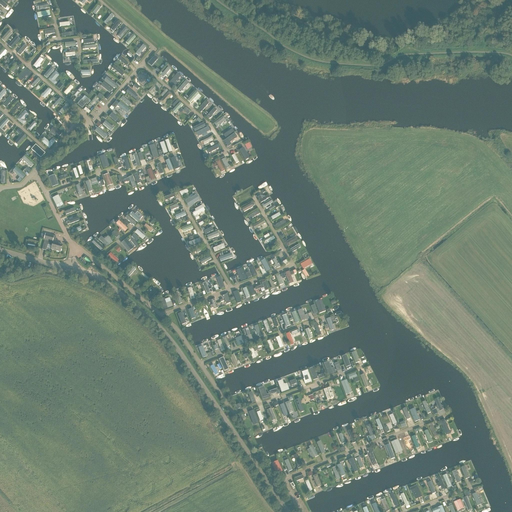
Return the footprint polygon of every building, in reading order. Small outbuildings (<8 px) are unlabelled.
[(8,6),(0,0),(0,4),(5,9),(8,6)] [(102,6),(99,4),(93,13),(95,15),(102,6)] [(114,16),(112,14),(106,21),(105,20),(103,22),(104,23),(107,25),(114,16)] [(118,21),(116,20),(113,24),(114,25),(111,30),(112,31),(111,32),(112,34),(121,23),(118,21)] [(129,30),(126,27),(122,32),(121,31),(120,32),(121,33),(117,36),(121,40),(129,30)] [(12,33),(9,30),(1,39),(5,42),(12,33)] [(136,37),(133,35),(126,43),(129,46),(136,37)] [(20,40),(17,36),(8,46),(12,49),(20,40)] [(28,47),(24,44),(17,53),(20,56),(28,47)] [(146,47),(143,45),(136,54),(139,57),(146,47)] [(151,67),(158,59),(155,55),(147,64),(151,67)] [(43,60),(40,57),(33,66),(37,69),(38,67),(39,68),(41,65),(40,65),(43,60)] [(130,65),(120,57),(118,59),(128,68),(130,65)] [(18,61),(15,59),(7,68),(9,70),(18,61)] [(20,66),(18,63),(11,71),(13,74),(20,66)] [(124,74),(114,65),(112,68),(122,76),(124,74)] [(54,70),(51,67),(44,75),(47,78),(54,70)] [(170,70),(167,68),(160,76),(163,78),(165,76),(166,76),(167,75),(166,74),(170,70)] [(32,74),(26,69),(18,79),(21,82),(27,76),(28,77),(32,74)] [(60,75),(55,71),(48,79),(54,85),(57,82),(55,80),(60,75)] [(180,77),(177,74),(169,83),(174,88),(177,84),(175,83),(180,77)] [(116,84),(107,77),(104,81),(113,88),(116,84)] [(41,80),(38,78),(31,86),(34,88),(41,80)] [(188,84),(185,81),(177,90),(180,93),(182,91),(182,92),(184,91),(183,90),(188,84)] [(112,90),(103,82),(100,86),(110,93),(112,90)] [(157,91),(161,86),(156,82),(148,91),(151,94),(156,89),(157,91)] [(73,87),(70,85),(64,92),(66,95),(73,87)] [(51,91),(48,88),(41,95),(44,99),(51,91)] [(130,90),(129,88),(126,91),(134,98),(137,96),(132,91),(133,91),(131,89),(130,90)] [(199,94),(196,91),(187,100),(190,103),(199,94)] [(172,95),(168,92),(159,102),(163,105),(172,95)] [(90,101),(84,96),(77,104),(82,108),(86,104),(87,105),(90,101)] [(131,104),(123,96),(120,99),(129,106),(131,104)] [(13,99),(10,97),(3,105),(6,108),(13,99)] [(62,100),(60,98),(53,105),(55,107),(62,100)] [(89,106),(91,108),(98,100),(96,98),(89,106)] [(173,108),(178,102),(176,99),(170,105),(173,108)] [(130,110),(120,102),(119,104),(116,101),(112,106),(115,109),(117,106),(127,114),(130,110)] [(209,103),(206,101),(198,111),(200,113),(209,103)] [(183,105),(180,102),(171,111),(175,114),(183,105)] [(21,105),(18,103),(10,112),(12,114),(21,105)] [(70,106),(66,103),(59,112),(62,114),(70,106)] [(189,107),(182,116),(185,118),(192,110),(189,107)] [(217,110),(214,108),(206,117),(209,119),(210,118),(212,116),(217,110)] [(29,114),(25,110),(17,119),(23,125),(27,122),(24,120),(29,114)] [(118,118),(112,113),(109,117),(115,122),(118,118)] [(226,120),(223,116),(213,123),(216,127),(226,120)] [(74,120),(71,117),(64,125),(67,127),(74,120)] [(9,121),(6,118),(0,124),(0,128),(1,129),(9,121)] [(37,124),(34,121),(28,129),(31,131),(37,124)] [(114,128),(105,121),(103,124),(111,131),(114,128)] [(203,123),(192,128),(194,132),(205,126),(203,123)] [(54,127),(50,131),(55,136),(56,134),(59,136),(61,133),(54,127)] [(107,135),(98,127),(95,131),(104,139),(107,135)] [(208,127),(198,133),(200,136),(210,130),(208,127)] [(225,139),(234,132),(232,129),(228,132),(227,131),(225,133),(226,134),(223,136),(225,139)] [(26,137),(23,133),(14,143),(18,146),(26,137)] [(237,137),(234,133),(224,141),(228,147),(231,144),(230,142),(237,137)] [(49,142),(44,137),(42,140),(40,138),(39,140),(49,149),(55,142),(52,139),(49,142)] [(153,158),(158,157),(154,144),(149,146),(153,158)] [(45,153),(36,145),(31,150),(37,155),(36,157),(39,159),(40,158),(41,158),(45,153)] [(219,149),(217,145),(206,150),(208,154),(219,149)] [(250,158),(243,147),(239,150),(245,161),(250,158)] [(137,154),(133,155),(134,156),(130,157),(131,161),(135,160),(136,164),(134,165),(135,167),(137,167),(140,166),(137,154)] [(106,155),(99,157),(103,169),(109,167),(106,155)] [(34,165),(24,156),(22,159),(31,168),(34,165)] [(174,157),(170,159),(175,170),(179,168),(174,157)] [(224,157),(221,158),(221,160),(226,169),(230,167),(225,158),(224,158),(224,157)] [(225,171),(219,159),(215,161),(221,173),(225,171)] [(25,176),(16,168),(13,171),(22,180),(25,176)] [(151,168),(147,170),(151,180),(155,179),(151,168)] [(109,173),(103,175),(107,187),(113,185),(109,173)] [(55,175),(48,177),(52,187),(58,185),(55,175)] [(251,194),(249,191),(239,196),(241,199),(251,194)] [(63,205),(58,195),(52,198),(57,208),(63,205)] [(200,200),(196,195),(190,198),(184,201),(189,208),(194,205),(194,204),(200,200)] [(270,198),(268,195),(265,197),(260,196),(257,197),(260,203),(270,198)] [(273,203),(270,199),(261,205),(263,208),(273,203)] [(253,207),(251,204),(241,209),(243,213),(253,207)] [(205,211),(202,206),(194,210),(195,212),(192,214),(196,220),(199,219),(197,216),(205,211)] [(260,214),(258,211),(248,217),(250,220),(260,214)] [(135,214),(132,212),(129,215),(138,222),(143,216),(137,212),(135,214)] [(280,216),(279,213),(271,217),(269,218),(271,221),(280,216)] [(136,223),(127,216),(125,218),(130,223),(130,224),(132,225),(132,224),(134,226),(136,223)] [(265,223),(263,219),(252,226),(254,230),(265,223)] [(286,223),(284,220),(275,225),(277,228),(286,223)] [(128,229),(119,221),(116,224),(125,233),(128,229)] [(153,230),(146,224),(143,227),(151,233),(153,230)] [(145,237),(137,230),(135,233),(143,240),(145,237)] [(219,237),(217,232),(206,237),(208,241),(219,237)] [(44,240),(42,249),(46,251),(47,245),(52,246),(51,249),(60,252),(62,245),(53,242),(52,242),(54,236),(45,234),(43,240),(44,240)] [(105,237),(103,239),(101,237),(98,239),(106,248),(109,245),(112,242),(108,237),(106,239),(105,237)] [(298,241),(295,237),(284,243),(286,247),(298,241)] [(126,239),(121,244),(128,253),(134,249),(133,248),(135,246),(130,240),(128,241),(126,239)] [(104,248),(95,240),(92,243),(101,251),(104,248)] [(288,250),(290,253),(300,247),(298,244),(288,250)] [(225,249),(223,245),(213,249),(214,253),(225,249)] [(118,261),(111,253),(108,257),(116,264),(118,261)] [(233,258),(231,254),(218,258),(220,262),(233,258)] [(201,265),(211,260),(209,256),(203,259),(202,258),(200,259),(201,261),(199,262),(201,265)] [(300,264),(303,270),(312,265),(309,259),(300,264)] [(270,270),(265,260),(260,262),(266,272),(270,270)] [(257,275),(252,265),(248,267),(253,277),(257,275)] [(128,279),(136,270),(133,267),(124,276),(128,279)] [(247,279),(241,268),(235,271),(241,282),(247,279)] [(289,272),(285,273),(289,285),(294,283),(291,276),(297,274),(295,271),(289,273),(289,272)] [(220,276),(216,278),(220,289),(225,287),(220,276)] [(274,289),(270,278),(266,280),(270,291),(274,289)] [(205,283),(202,284),(206,295),(212,292),(211,289),(208,290),(205,283)] [(256,295),(251,285),(247,287),(251,297),(256,295)] [(149,300),(156,293),(153,290),(153,291),(151,288),(147,292),(149,294),(146,298),(149,300)] [(237,291),(232,293),(237,304),(241,303),(237,291)] [(182,303),(178,292),(174,293),(178,305),(182,303)] [(164,298),(160,300),(164,310),(173,307),(171,302),(170,302),(169,298),(164,300),(164,298)] [(215,305),(213,299),(210,301),(212,305),(209,306),(210,309),(213,308),(214,310),(217,308),(216,305),(215,305)] [(326,311),(322,300),(315,302),(319,313),(326,311)] [(308,318),(307,314),(304,315),(302,309),(297,311),(301,321),(308,318)] [(300,322),(296,311),(291,312),(295,323),(300,322)] [(186,323),(182,313),(177,314),(181,325),(186,323)] [(286,327),(290,325),(286,314),(282,316),(286,327)] [(334,316),(326,319),(331,331),(335,330),(332,322),(335,320),(334,316)] [(318,325),(316,322),(313,323),(318,336),(321,335),(319,328),(320,328),(319,325),(318,325)] [(299,328),(291,331),(292,335),(293,334),(294,336),(300,334),(299,332),(300,331),(299,328)] [(294,344),(290,332),(285,334),(290,345),(294,344)] [(230,346),(226,336),(222,337),(226,348),(227,347),(228,350),(231,349),(230,346)] [(244,343),(241,336),(235,338),(238,346),(244,343)] [(198,348),(202,358),(207,357),(203,346),(198,348)] [(252,348),(249,349),(252,359),(256,358),(255,357),(258,356),(256,351),(254,351),(253,349),(252,349),(252,348)] [(359,362),(355,351),(351,353),(355,363),(359,362)] [(238,365),(234,354),(229,356),(234,367),(238,365)] [(341,356),(346,367),(350,366),(346,355),(341,356)] [(229,369),(223,357),(219,359),(224,371),(229,369)] [(336,372),(334,367),(331,368),(329,361),(323,363),(328,375),(336,372)] [(218,374),(213,365),(210,367),(215,376),(218,374)] [(318,379),(314,367),(309,369),(313,380),(318,379)] [(369,386),(365,373),(360,375),(365,388),(369,386)] [(282,380),(278,382),(281,393),(289,390),(287,384),(285,385),(285,384),(284,384),(282,380)] [(351,393),(346,380),(341,382),(345,395),(351,393)] [(271,397),(269,394),(267,395),(264,386),(258,388),(262,400),(271,397)] [(443,409),(438,397),(435,399),(437,405),(436,405),(437,407),(438,407),(440,410),(443,409)] [(304,411),(299,399),(295,400),(300,413),(304,411)] [(431,412),(426,400),(423,402),(428,413),(431,412)] [(293,412),(289,401),(285,403),(289,414),(293,412)] [(288,415),(283,403),(279,405),(284,416),(288,415)] [(420,419),(415,407),(410,410),(415,422),(420,419)] [(276,420),(271,408),(267,410),(271,421),(276,420)] [(258,423),(253,410),(248,412),(253,425),(258,423)] [(440,420),(447,435),(451,433),(450,430),(453,429),(452,427),(450,428),(445,418),(440,420)] [(375,434),(371,423),(366,425),(370,435),(367,436),(369,441),(376,438),(375,434)] [(438,435),(434,425),(433,426),(432,423),(429,424),(434,437),(438,435)] [(356,442),(351,428),(348,430),(353,443),(356,442)] [(433,441),(428,429),(425,431),(429,442),(433,441)] [(420,447),(416,435),(412,436),(417,448),(420,447)] [(403,450),(398,439),(391,441),(396,453),(403,450)] [(320,440),(316,442),(321,454),(325,452),(324,448),(325,448),(324,446),(323,446),(320,440)] [(395,457),(388,441),(385,442),(386,445),(391,459),(395,457)] [(318,455),(312,444),(309,446),(310,448),(307,449),(311,457),(314,457),(318,455)] [(377,464),(373,452),(371,446),(367,448),(369,453),(374,465),(377,464)] [(302,466),(297,454),(293,455),(293,456),(291,457),(293,461),(295,460),(298,465),(297,466),(298,468),(302,466)] [(358,471),(353,457),(348,459),(351,466),(352,465),(354,472),(358,471)] [(292,470),(288,459),(284,460),(289,471),(292,470)] [(282,471),(277,460),(271,463),(275,474),(282,471)] [(336,465),(341,476),(345,475),(341,463),(336,465)] [(470,477),(465,465),(461,467),(466,478),(470,477)] [(340,478),(335,466),(332,468),(336,480),(340,478)] [(457,483),(461,481),(456,469),(452,471),(456,479),(455,479),(456,481),(457,481),(457,483)] [(447,473),(443,475),(448,487),(452,485),(447,473)] [(317,474),(313,475),(317,487),(322,485),(317,474)] [(446,488),(441,476),(437,478),(439,483),(437,484),(439,487),(441,486),(443,490),(446,488)] [(428,483),(432,494),(436,492),(431,481),(428,483)] [(422,496),(417,485),(410,488),(412,493),(413,492),(416,499),(422,496)] [(466,496),(463,498),(468,510),(472,508),(467,496),(471,495),(470,493),(471,493),(470,490),(465,492),(466,496)] [(482,504),(477,492),(473,494),(477,506),(482,504)] [(399,505),(394,493),(390,495),(395,506),(399,505)] [(409,505),(404,493),(401,494),(406,506),(409,505)] [(391,510),(385,498),(381,500),(386,511),(391,510)] [(461,499),(454,502),(457,510),(464,507),(461,499)]
